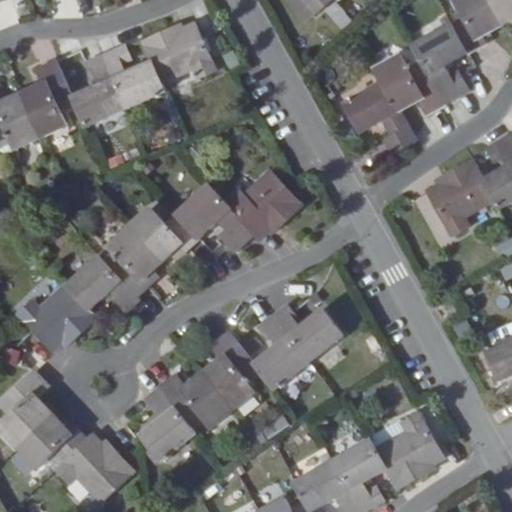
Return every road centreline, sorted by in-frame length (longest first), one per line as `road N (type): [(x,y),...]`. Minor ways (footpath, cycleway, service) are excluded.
road 1 (residential): [(89,397),(179,311),(302,262),(363,210)]
road 2 (residential): [(492,449),(363,210)]
road 3 (residential): [(363,210),(242,0)]
road 4 (residential): [(511,93),(363,210)]
road 5 (residential): [(0,42),(24,31),(101,29),(181,0)]
